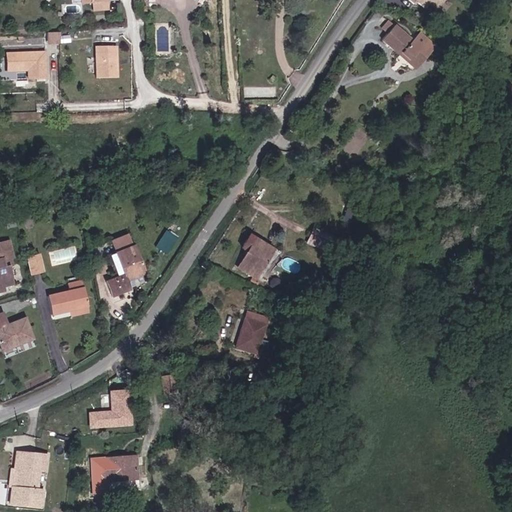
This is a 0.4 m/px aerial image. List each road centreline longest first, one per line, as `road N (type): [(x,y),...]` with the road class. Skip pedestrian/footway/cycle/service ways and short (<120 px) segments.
road 1 (unclassified): [(0,418),(100,369),(138,331),(366,0)]
road 2 (unknown): [(221,101),(157,93),(127,77),(116,0)]
